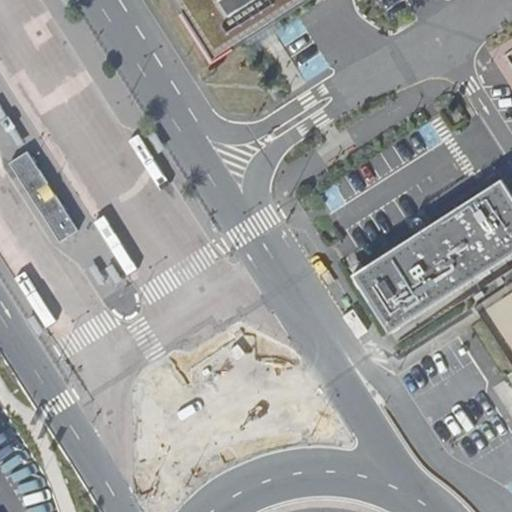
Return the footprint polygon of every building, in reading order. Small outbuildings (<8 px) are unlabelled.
[(310,0),(174,0),(214,62),(310,0)] [(27,143),(1,103),(0,103),(0,121),(18,149),(27,143)] [(157,131),(148,136),(159,156),(168,151),(157,131)] [(79,231),(28,152),(9,164),(60,242),(79,231)] [(511,256),(511,194),(503,180),(353,275),(391,335),(511,256)] [(33,316),(25,320),(35,337),(43,332),(33,316)]
